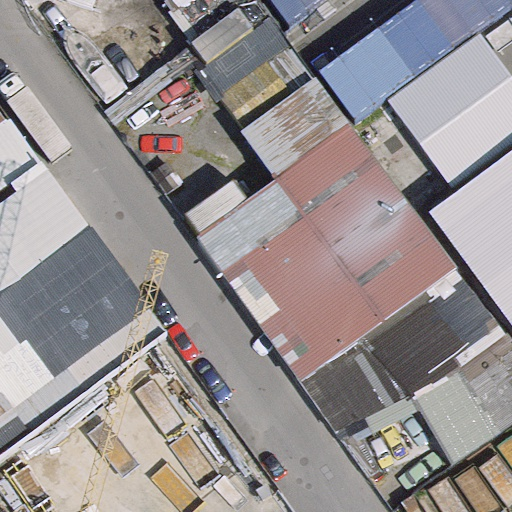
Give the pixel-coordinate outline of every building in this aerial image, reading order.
[(334,0),(270,0),(291,30),(334,0)] [(454,188),(511,154),(511,67),(498,43),(402,97),(454,188)] [(283,185),(203,244),(308,388),(463,275),(323,84),(249,138),(283,185)] [(0,153),(19,140),(0,113),(0,153)] [(0,269),(22,254),(0,223),(0,269)] [(170,335),(139,292),(58,350),(62,355),(90,393),(170,335)] [(62,355),(6,397),(15,410),(33,434),(90,393),(62,355)] [(0,421),(15,410),(6,397),(0,389),(0,421)]
